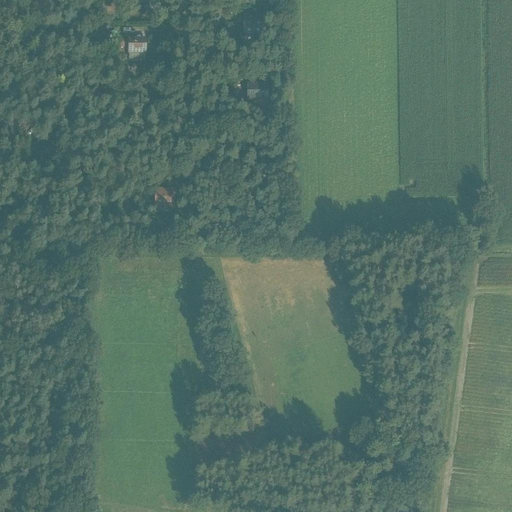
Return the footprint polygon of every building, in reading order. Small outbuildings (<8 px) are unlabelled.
[(34,0),(34,16),(51,17),(51,0),(34,0)] [(142,16),(141,0),(126,0),(127,16),(142,16)] [(246,37),(268,36),(268,18),(246,19),(246,37)] [(130,59),(147,58),(146,40),(129,41),(130,59)] [(35,96),(53,96),(53,77),(35,77),(35,96)] [(251,106),(272,106),(272,85),(251,85),(251,106)] [(41,173),(55,173),(57,150),(43,149),(41,173)] [(159,211),(178,212),(179,194),(160,192),(159,211)] [(399,318),(413,322),(417,305),(404,301),(399,318)] [(310,451),(338,444),(335,432),(307,439),(310,451)]
